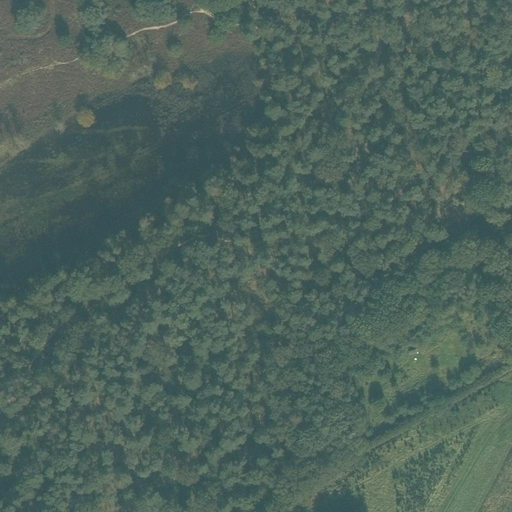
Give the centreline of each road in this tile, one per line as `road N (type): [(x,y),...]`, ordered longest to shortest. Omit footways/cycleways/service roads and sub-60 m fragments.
road 1 (track): [(511,180),(462,229),(279,308)]
road 2 (track): [(279,308),(297,511)]
